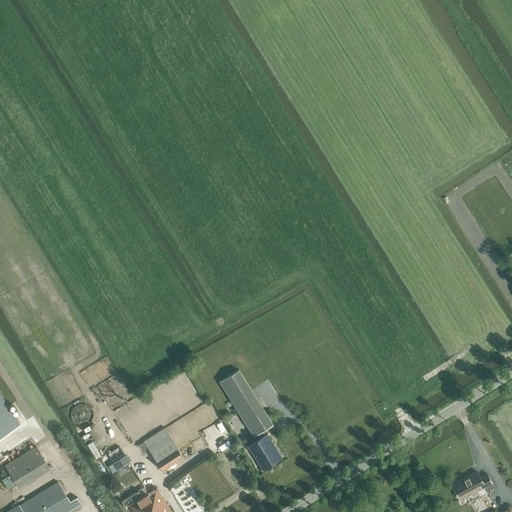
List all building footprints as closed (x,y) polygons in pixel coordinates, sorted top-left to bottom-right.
[(239,370),(220,382),(253,437),(255,436),(263,430),(273,424),(239,370)] [(0,389),(0,437),(22,424),(0,389)] [(184,457),(165,427),(144,441),(163,471),(184,457)] [(258,441),(249,447),(263,470),(283,458),(268,434),(267,436),(263,430),(255,436),(258,441)] [(95,459),(103,454),(94,439),(86,444),(95,459)] [(5,465),(18,486),(33,476),(35,479),(51,469),(37,445),(5,465)] [(114,473),(133,461),(128,453),(109,465),(114,473)] [(94,464),(104,478),(112,472),(103,458),(94,464)] [(453,484),(462,500),(485,487),(487,491),(495,487),(488,474),(481,478),(477,471),(453,484)] [(70,511),(84,504),(79,496),(71,501),(59,481),(19,505),(6,511),(70,511)] [(172,511),(157,487),(129,504),(134,511),(172,511)]
